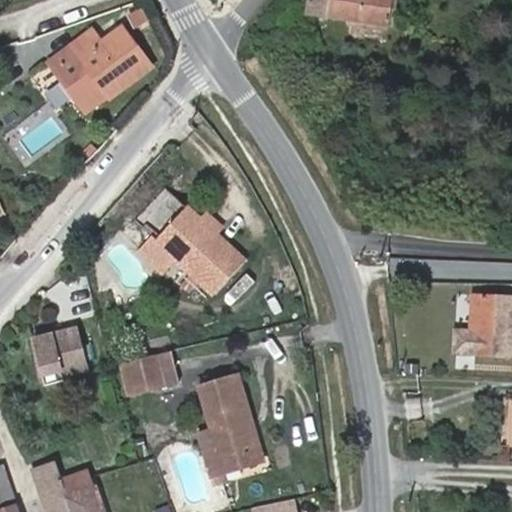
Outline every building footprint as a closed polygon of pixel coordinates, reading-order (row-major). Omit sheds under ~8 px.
[(297,0),(296,21),(377,31),(382,0),(297,0)] [(40,82),(75,127),(98,112),(100,114),(142,81),(110,39),(91,54),(81,42),(57,60),(62,65),(40,82)] [(36,76),(40,82),(62,65),(57,60),(36,76)] [(219,255),(202,240),(167,209),(138,243),(154,257),(144,271),(167,290),(179,278),(221,313),(247,280),(219,255)] [(511,296),(465,294),(463,333),(446,332),(445,355),(461,356),(511,360),(511,368),(511,372),(511,296)] [(95,381),(81,336),(38,349),(50,385),(69,379),(72,389),(95,381)] [(184,398),(176,367),(131,378),(138,409),(184,398)] [(229,481),(264,471),(255,442),(256,438),(243,393),(205,404),(217,445),(205,449),(219,501),(228,498),(226,491),(232,490),(229,481)] [(73,511),(71,506),(65,509),(62,501),(74,497),(73,496),(70,485),(66,474),(41,482),(39,485),(47,511),(73,511)] [(85,480),(70,485),(73,496),(74,497),(62,501),(65,509),(71,506),(102,495),(99,486),(95,477),(85,480)] [(0,511),(17,511),(11,494),(0,498),(0,511)] [(107,511),(102,495),(71,506),(73,511),(107,511)]
